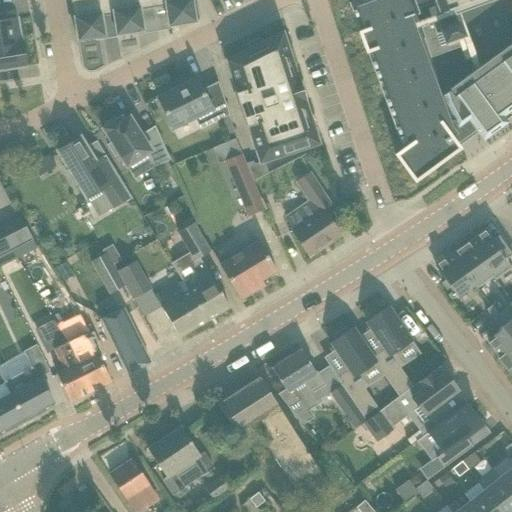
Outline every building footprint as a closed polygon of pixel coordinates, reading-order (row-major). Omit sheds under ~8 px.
[(113,14),(110,0),(70,0),(77,40),(95,37),(104,36),(103,31),(101,16),(112,14),(113,14)] [(152,8),(150,0),(110,0),(113,14),(112,14),(116,34),(133,31),(143,30),(142,25),(139,10),(152,8)] [(194,21),(190,0),(150,0),(152,8),(165,6),(167,21),(168,26),(177,24),(194,21)] [(449,136),(458,129),(469,121),(482,140),(506,123),(505,121),(511,115),(511,0),(353,0),(349,2),(359,30),(358,30),(365,47),(402,147),(394,153),(412,177),(456,145),(449,136)] [(0,44),(20,42),(16,18),(0,20),(0,44)] [(309,117),(304,102),(305,101),(304,98),(298,100),(293,84),(299,82),(298,79),(297,79),(292,64),(287,66),(282,50),(287,48),(282,33),(226,60),(236,94),(235,94),(246,126),(247,125),(259,163),(318,144),(314,133),(308,135),(303,119),(309,117)] [(20,42),(0,44),(0,70),(25,66),(21,41),(20,42)] [(229,115),(217,82),(201,90),(196,79),(171,91),(169,87),(157,93),(159,97),(157,98),(171,128),(193,117),(199,130),(229,115)] [(113,117),(102,124),(104,127),(101,129),(110,143),(106,145),(114,157),(118,155),(125,167),(144,155),(152,167),(169,160),(154,126),(140,135),(128,116),(122,121),(120,117),(115,120),(113,117)] [(130,197),(109,162),(98,168),(79,137),(74,140),(73,137),(59,145),(61,148),(56,151),(68,170),(65,172),(74,186),(77,185),(85,199),(98,191),(109,209),(130,197)] [(223,161),(246,216),(264,209),(238,146),(223,152),(226,159),(223,161)] [(309,200),(283,218),(291,231),(298,240),(309,256),(339,236),(328,219),(319,206),(328,200),(310,174),(297,183),(309,200)] [(2,230),(17,259),(36,250),(21,220),(2,230)] [(177,233),(195,263),(209,254),(192,224),(177,233)] [(0,268),(17,259),(2,230),(0,230),(0,268)] [(511,266),(507,260),(511,256),(511,252),(500,236),(493,240),(487,230),(468,244),(492,277),(494,281),(511,268),(511,266)] [(252,285),(276,271),(257,240),(218,265),(240,300),(256,291),(252,285)] [(492,277),(468,244),(451,255),(472,285),(474,289),(492,277)] [(110,245),(101,251),(103,255),(105,254),(112,265),(119,261),(110,245)] [(91,262),(109,294),(124,286),(112,265),(105,254),(103,255),(91,262)] [(472,285),(451,255),(435,267),(444,281),(442,283),(449,293),(443,297),(447,302),(472,285)] [(117,271),(132,299),(150,289),(135,261),(117,271)] [(182,279),(183,280),(207,320),(229,307),(204,266),(182,279)] [(183,280),(179,283),(178,282),(154,296),(178,337),(207,320),(183,280)] [(499,315),(491,305),(485,310),(493,320),(499,315)] [(500,329),(511,319),(511,305),(499,315),(493,320),(500,329)] [(394,352),(411,341),(387,306),(365,322),(383,348),(371,356),(376,362),(374,363),(397,396),(411,386),(398,367),(402,364),(394,352)] [(122,308),(101,319),(127,373),(127,374),(128,373),(149,363),(146,356),(122,308)] [(500,356),(511,347),(511,319),(500,329),(487,339),(500,356)] [(376,362),(371,356),(352,327),(346,331),(344,328),(332,336),(335,339),(329,343),(347,369),(336,377),(362,416),(376,406),(367,385),(359,373),(374,363),(376,362)] [(79,336),(65,343),(90,392),(110,382),(97,356),(99,354),(88,332),(79,336)] [(90,392),(65,343),(51,349),(62,372),(56,375),(69,402),(90,392)] [(511,347),(500,356),(511,371),(511,347)] [(312,393),(324,385),(315,371),(314,372),(300,350),(271,368),(284,389),(276,394),(288,408),(298,401),(303,410),(317,401),(312,393)] [(26,385),(10,394),(23,419),(52,403),(39,378),(38,379),(31,367),(19,373),(26,385)] [(386,434),(385,433),(413,412),(425,427),(443,413),(437,405),(452,394),(449,389),(451,387),(444,378),(441,379),(440,377),(438,379),(432,371),(358,427),(371,445),(386,434)] [(325,480),(269,394),(258,377),(216,404),(227,421),(236,435),(237,435),(244,446),(256,438),(249,427),(257,422),(259,420),(272,440),(265,445),(299,496),(325,480)] [(365,421),(341,385),(328,393),(352,429),(365,421)] [(0,431),(23,419),(10,394),(0,399),(0,431)] [(435,457),(443,468),(471,446),(464,437),(481,425),(466,405),(467,404),(467,403),(427,432),(441,452),(435,457)] [(213,469),(202,453),(199,455),(180,428),(160,441),(147,450),(165,477),(162,480),(173,496),(185,488),(184,487),(201,476),(201,477),(213,469)] [(473,453),(461,461),(467,469),(479,461),(473,453)] [(511,456),(508,460),(511,465),(511,468),(499,479),(511,495),(511,456)] [(110,475),(134,511),(137,511),(156,499),(131,461),(110,475)] [(229,487),(220,476),(208,485),(210,487),(205,491),(212,500),(229,487)] [(511,511),(511,495),(499,479),(498,479),(484,491),(500,511),(511,511)] [(408,480),(394,490),(404,503),(417,493),(414,489),(408,480)] [(426,480),(414,489),(417,493),(420,496),(431,488),(426,480)] [(500,511),(484,491),(469,503),(475,511),(500,511)] [(264,501),(257,492),(248,499),(255,508),(264,501)] [(367,511),(371,509),(363,500),(355,508),(358,511),(367,511)] [(475,511),(469,503),(460,509),(454,501),(447,507),(450,511),(475,511)]
